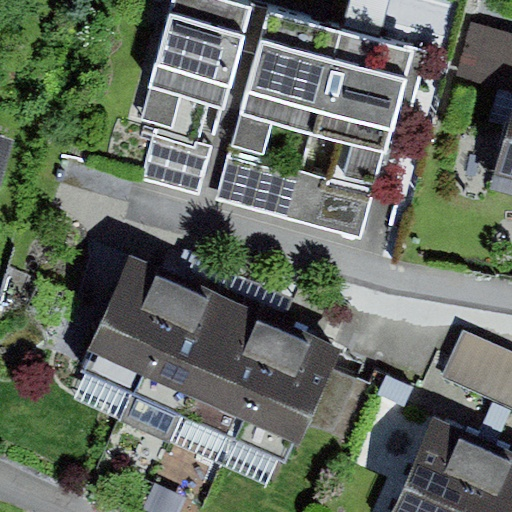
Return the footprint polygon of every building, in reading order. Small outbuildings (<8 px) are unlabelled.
[(253,2),(246,0),(172,0),(128,172),(204,192),(253,2)] [(266,6),(216,197),(290,217),(341,26),(266,6)] [(511,77),(511,34),(476,25),(463,71),(510,84),(511,77)] [(412,45),(341,26),(290,217),(361,236),(412,45)] [(511,102),(488,183),(511,189),(511,102)] [(0,178),(12,134),(0,130),(0,178)] [(191,278),(132,252),(80,368),(137,393),(191,278)] [(238,300),(191,278),(137,393),(124,419),(172,442),(187,408),(238,300)] [(286,320),(238,300),(187,408),(235,432),(286,320)] [(340,344),(286,320),(235,432),(294,459),(312,421),(344,435),(366,386),(329,369),(340,344)] [(511,352),(463,332),(443,381),(511,408),(511,352)] [(389,372),(378,391),(403,404),(413,385),(389,372)] [(457,511),(494,435),(438,410),(395,506),(407,511),(457,511)] [(511,511),(511,443),(494,435),(457,511),(511,511)] [(338,511),(372,511),(393,483),(369,467),(338,511)]
